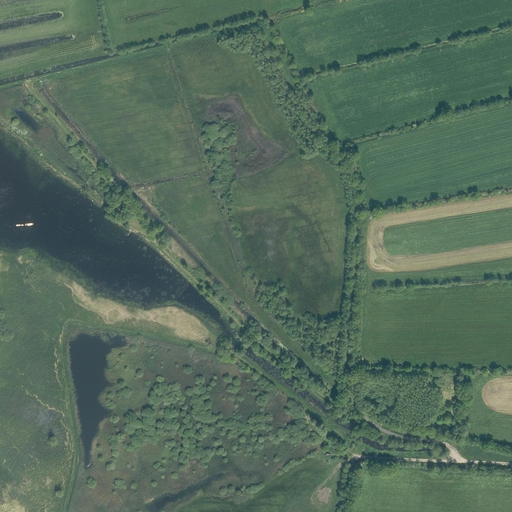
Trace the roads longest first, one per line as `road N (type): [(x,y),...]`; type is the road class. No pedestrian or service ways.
road 1 (track): [(344,511),(350,458),(511,464)]
road 2 (track): [(458,461),(445,445),(390,435),(349,404),(349,391)]
